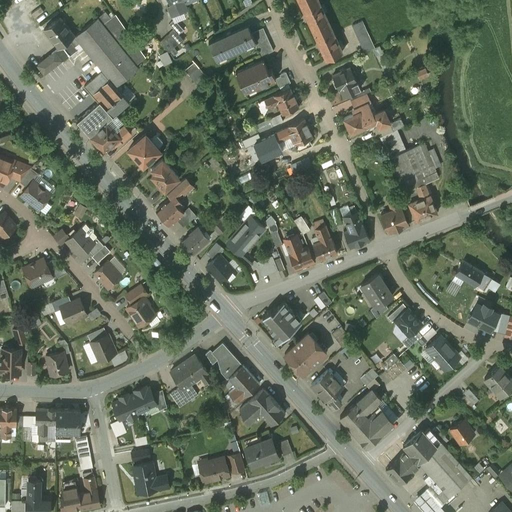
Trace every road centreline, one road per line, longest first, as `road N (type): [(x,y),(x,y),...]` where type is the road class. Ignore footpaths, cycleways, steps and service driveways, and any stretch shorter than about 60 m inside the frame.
road 1 (tertiary): [(0,51),(224,313)]
road 2 (residential): [(272,0),(385,245)]
road 3 (residential): [(341,438),(250,485),(121,511)]
road 4 (residential): [(361,461),(494,346)]
road 5 (residential): [(224,313),(385,245)]
road 6 (tertiary): [(224,313),(341,438)]
road 7 (residential): [(152,361),(110,305),(41,237)]
road 8 (residential): [(385,245),(431,311),(494,346)]
road 9 (residential): [(385,245),(511,197)]
road 10 (residential): [(93,388),(118,511)]
